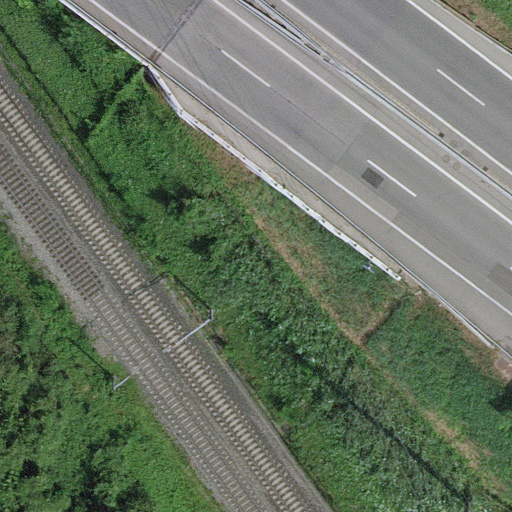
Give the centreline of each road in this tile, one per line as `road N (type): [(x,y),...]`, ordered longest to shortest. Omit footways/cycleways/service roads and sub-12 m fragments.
road 1 (motorway): [(149,0),(511,272)]
road 2 (motorway): [(511,127),(341,0)]
